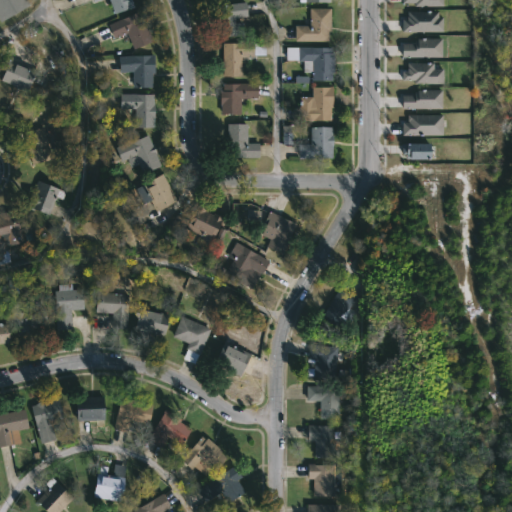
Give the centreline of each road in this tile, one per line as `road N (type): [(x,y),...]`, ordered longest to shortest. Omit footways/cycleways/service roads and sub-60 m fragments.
road 1 (tertiary): [(369,0),(369,166),(293,298),(279,340),(273,511)]
road 2 (residential): [(365,182),(208,173),(190,135),(191,65),(175,0)]
road 3 (residential): [(275,417),(228,414),(179,377),(100,361),(0,379)]
